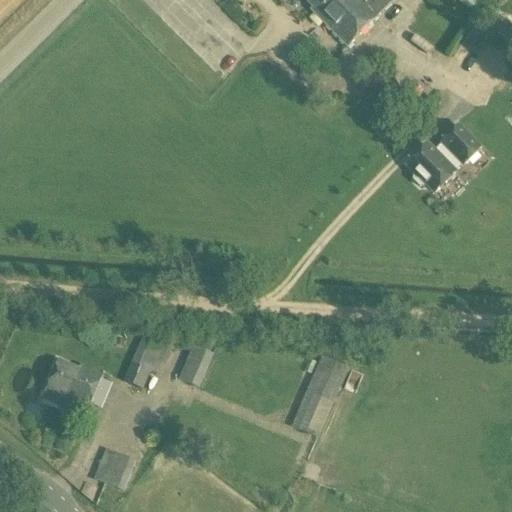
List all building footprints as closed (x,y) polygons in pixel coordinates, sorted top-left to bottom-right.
[(398,0),(303,0),(313,10),(311,11),(347,49),(381,18),(380,17),(395,2),(396,3),(398,0)] [(471,30),(456,47),(466,55),(481,39),(471,30)] [(491,95),(498,79),(474,68),(467,84),(491,95)] [(464,169),(483,149),(459,125),(439,145),(441,146),(436,151),(429,144),(405,167),(415,177),(413,178),(413,182),(419,189),(424,188),(425,187),(435,197),(458,174),(457,173),(462,167),(464,169)] [(167,365),(175,346),(145,334),(123,383),(144,392),(151,374),(158,378),(164,364),(167,365)] [(200,390),(213,359),(192,350),(180,382),(200,390)] [(319,441),(349,369),(322,357),(292,429),(319,441)] [(80,372),(58,363),(42,404),(64,412),(67,404),(89,413),(104,376),(82,367),(80,372)] [(124,494),(135,463),(117,456),(105,486),(124,494)]
